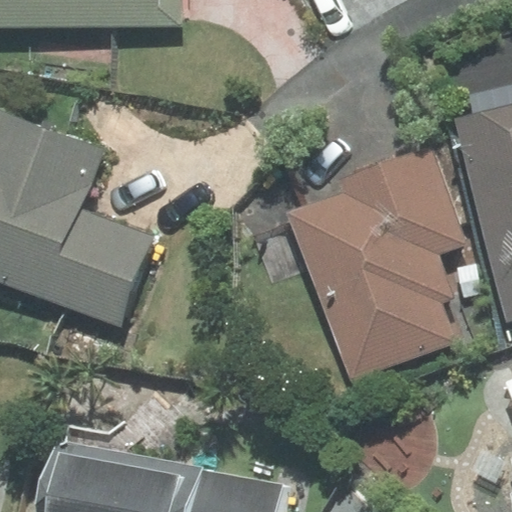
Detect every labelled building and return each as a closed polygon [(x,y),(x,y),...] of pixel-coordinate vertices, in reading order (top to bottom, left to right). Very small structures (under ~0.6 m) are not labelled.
[(0,0),(0,26),(195,24),(194,0),(0,0)] [(0,139),(5,142),(18,108),(0,102),(0,139)] [(0,270),(136,321),(170,232),(100,206),(124,142),(20,103),(18,108),(5,142),(0,139),(0,270)] [(511,103),(474,113),(511,265),(511,103)] [(361,189),(308,206),(362,372),(469,337),(457,300),(470,296),(455,250),(480,242),(447,142),(400,157),(355,171),(361,189)] [(485,262),(467,266),(473,296),(491,292),(485,262)] [(225,462),(90,432),(72,511),(213,511),(224,465),(225,462)] [(293,511),(300,481),(224,465),(213,511),(293,511)]
